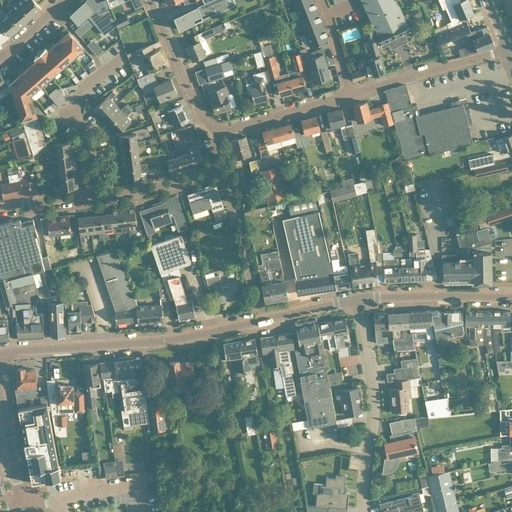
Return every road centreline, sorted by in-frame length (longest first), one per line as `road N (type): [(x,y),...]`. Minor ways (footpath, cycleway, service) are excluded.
road 1 (tertiary): [(0,353),(197,335),(358,299)]
road 2 (residential): [(0,208),(181,183),(212,166)]
road 3 (residential): [(361,511),(373,401),(358,299)]
road 4 (residential): [(507,50),(350,95)]
road 5 (tertiary): [(358,299),(511,296)]
road 6 (residential): [(219,129),(201,115),(151,0)]
road 7 (tertiary): [(0,509),(21,504),(0,391)]
road 8 (residential): [(350,95),(219,129)]
